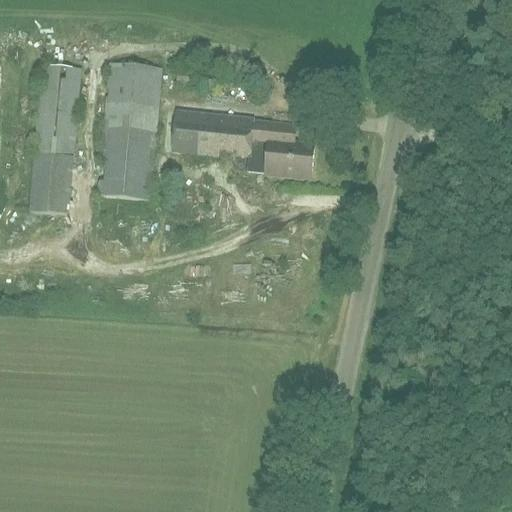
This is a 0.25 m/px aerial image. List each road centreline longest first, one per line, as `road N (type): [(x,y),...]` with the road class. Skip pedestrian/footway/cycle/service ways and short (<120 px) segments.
road 1 (unclassified): [(315,511),(424,0)]
road 2 (track): [(511,77),(457,132),(395,141)]
